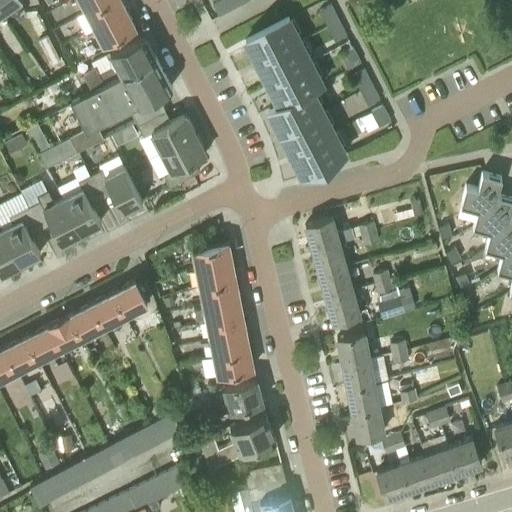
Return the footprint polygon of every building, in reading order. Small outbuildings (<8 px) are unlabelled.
[(0,0),(0,7),(3,11),(18,0),(0,0)] [(92,23),(94,26),(127,9),(121,0),(104,0),(86,10),(86,11),(77,15),(83,27),(92,23)] [(80,0),(86,10),(104,0),(80,0)] [(218,14),(233,6),(230,0),(217,0),(212,2),(218,14)] [(327,24),(338,18),(330,3),(319,9),(327,24)] [(127,9),(94,26),(102,42),(135,25),(127,9)] [(288,13),(243,36),(256,60),(301,37),(288,13)] [(338,18),(327,24),(335,39),(346,33),(338,18)] [(84,71),(92,87),(155,55),(143,33),(110,51),(92,60),(95,65),(84,71)] [(39,38),(51,63),(60,58),(48,34),(39,38)] [(312,59),(301,37),(256,60),(267,82),(312,59)] [(349,66),(360,61),(352,45),(341,51),(349,66)] [(87,129),(171,84),(155,55),(92,87),(82,93),(71,99),(87,129)] [(311,88),(314,89),(324,83),(312,59),(267,82),(276,101),(280,102),(280,103),(310,87),(311,88)] [(360,88),(371,82),(363,67),(352,73),(360,88)] [(11,72),(5,77),(12,87),(19,82),(11,72)] [(371,82),(360,88),(368,103),(379,97),(371,82)] [(278,130),(323,107),(314,89),(311,88),(310,87),(280,103),(280,102),(276,101),(266,106),(278,130)] [(390,119),(382,103),(371,109),(379,125),(390,119)] [(289,152),(334,129),(323,107),(278,130),(289,152)] [(151,131),(161,150),(195,131),(185,111),(184,112),(166,122),(160,112),(165,109),(164,108),(137,122),(144,135),(151,131)] [(347,152),(334,129),(289,152),(301,176),(347,152)] [(21,130),(15,134),(20,144),(27,141),(21,130)] [(195,131),(161,150),(171,168),(163,172),(170,184),(193,172),(187,161),(205,151),(205,152),(206,151),(195,131)] [(77,148),(70,134),(38,151),(46,165),(77,148)] [(89,172),(101,195),(111,189),(121,208),(121,209),(142,198),(142,197),(141,197),(124,164),(104,174),(100,166),(89,172)] [(63,195),(81,230),(101,220),(100,219),(90,200),(101,195),(89,172),(78,178),(82,186),(63,195)] [(461,204),(476,208),(491,212),(495,194),(500,177),(481,172),(477,187),(466,184),(461,204)] [(60,241),(81,230),(63,195),(54,200),(48,188),(36,194),(39,199),(28,204),(40,226),(51,221),(60,239),(60,240),(60,241)] [(511,201),(511,198),(495,194),(491,212),(476,208),(472,225),(491,230),(503,233),(508,215),(511,201)] [(412,207),(413,213),(423,211),(419,196),(410,198),(412,207)] [(2,227),(20,262),(40,252),(39,250),(29,232),(40,226),(28,204),(9,214),(13,222),(2,227)] [(341,238),(354,234),(351,224),(336,229),(331,214),(305,222),(312,246),(341,238)] [(511,216),(508,215),(503,233),(491,230),(485,249),(503,254),(511,256),(511,216)] [(361,232),(376,228),(374,219),(359,223),(361,232)] [(452,234),(448,221),(437,224),(441,237),(452,234)] [(0,272),(20,262),(2,227),(0,228),(0,272)] [(376,228),(361,232),(364,242),(379,238),(376,228)] [(319,271),(347,263),(341,238),(312,246),(319,271)] [(192,247),(195,265),(231,258),(228,240),(192,247)] [(460,255),(455,245),(446,250),(451,260),(460,255)] [(511,256),(503,254),(498,271),(511,275),(511,256)] [(195,265),(199,283),(235,276),(231,258),(195,265)] [(326,295),(354,287),(347,263),(319,271),(326,295)] [(375,280),(390,276),(387,267),(372,271),(375,280)] [(470,281),(465,270),(455,274),(460,285),(470,281)] [(199,283),(202,301),(239,294),(235,276),(199,283)] [(390,276),(375,280),(378,290),(392,286),(390,276)] [(125,313),(147,302),(134,277),(112,289),(125,313)] [(333,319),(361,311),(354,287),(326,295),(333,319)] [(103,324),(125,313),(112,289),(90,300),(103,324)] [(172,294),(163,297),(166,305),(174,302),(172,294)] [(206,319),(242,312),(239,294),(202,301),(206,319)] [(457,298),(462,310),(472,305),(467,294),(457,298)] [(81,336),(103,324),(90,300),(68,311),(81,336)] [(394,311),(391,300),(370,306),(372,317),(394,311)] [(78,337),(81,336),(68,311),(47,323),(59,347),(61,347),(66,356),(83,347),(78,337)] [(210,337),(246,330),(242,312),(206,319),(210,337)] [(37,359),(59,347),(47,323),(25,334),(37,359)] [(342,360),(371,354),(366,329),(337,335),(342,360)] [(213,355),(249,348),(246,330),(210,337),(210,341),(191,344),(194,358),(213,355)] [(16,370),(37,359),(25,334),(3,345),(16,370)] [(392,350),(407,347),(405,337),(390,340),(392,350)] [(0,378),(16,370),(3,345),(0,346),(0,378)] [(407,347),(392,350),(394,360),(409,357),(407,347)] [(249,348),(213,355),(217,373),(253,366),(249,348)] [(347,384),(376,378),(371,355),(371,354),(342,360),(347,384)] [(189,375),(191,390),(202,388),(199,373),(189,375)] [(209,388),(216,413),(262,400),(256,375),(209,388)] [(448,398),(466,390),(460,375),(441,383),(448,398)] [(352,409),(381,403),(376,378),(347,384),(352,409)] [(500,393),(502,398),(511,395),(507,380),(497,383),(500,393)] [(402,399),(417,396),(415,386),(400,389),(402,399)] [(400,425),(402,425),(402,422),(404,421),(410,410),(420,408),(417,396),(402,399),(397,400),(381,403),(352,409),(357,434),(370,431),(371,438),(382,435),(391,432),(401,429),(400,425)] [(470,403),(468,396),(459,399),(461,405),(470,403)] [(435,408),(440,422),(450,419),(445,404),(435,408)] [(431,425),(440,422),(435,408),(426,411),(431,425)] [(242,452),(241,449),(275,435),(265,409),(229,424),(236,440),(218,447),(211,430),(198,436),(211,465),(242,452)] [(162,415),(172,434),(182,428),(172,410),(162,415)] [(161,439),(172,434),(162,415),(152,421),(161,439)] [(511,450),(511,415),(507,417),(494,422),(504,453),(511,450)] [(151,444),(161,439),(152,421),(142,426),(151,444)] [(62,447),(60,433),(57,434),(51,423),(47,426),(59,448),(62,447)] [(141,450),(151,444),(142,426),(131,431),(141,450)] [(391,432),(396,447),(405,444),(401,429),(391,432)] [(131,455),(141,450),(131,431),(121,437),(131,455)] [(71,432),(60,433),(62,447),(73,446),(71,432)] [(386,450),(396,447),(391,432),(382,435),(386,450)] [(448,444),(457,469),(481,461),(472,435),(448,444)] [(121,461),(131,455),(121,437),(111,442),(121,461)] [(111,466),(121,461),(111,442),(101,447),(111,466)] [(433,478),(457,469),(448,444),(424,452),(433,478)] [(101,471),(111,466),(101,447),(91,453),(101,471)] [(59,459),(53,448),(40,455),(45,466),(59,459)] [(409,486),(433,478),(424,452),(400,461),(409,486)] [(91,477),(101,471),(91,453),(81,458),(91,477)] [(80,482),(91,477),(81,458),(71,463),(80,482)] [(294,511),(289,490),(288,490),(281,460),(244,470),(248,487),(254,511),(294,511)] [(385,495),(409,486),(400,461),(376,469),(385,495)] [(70,487),(80,482),(71,463),(61,469),(70,487)] [(176,486),(185,481),(186,481),(177,463),(167,468),(176,486)] [(165,491),(176,486),(167,468),(156,473),(165,491)] [(60,493),(70,487),(61,469),(50,474),(60,493)] [(157,496),(165,491),(156,473),(146,478),(155,497),(157,496)] [(50,498),(60,493),(50,474),(40,479),(50,498)] [(2,477),(0,478),(0,493),(8,489),(2,477)] [(144,502),(155,497),(146,478),(135,483),(144,502)] [(40,503),(50,498),(40,479),(30,485),(40,503)] [(134,507),(144,502),(135,483),(124,489),(134,507)] [(122,511),(123,511),(134,507),(124,489),(114,494),(122,511)] [(109,511),(122,511),(114,494),(103,499),(109,511)] [(160,503),(157,496),(155,497),(144,502),(148,509),(160,503)] [(96,511),(109,511),(103,499),(93,504),(96,511)] [(123,511),(149,511),(148,509),(144,502),(134,507),(123,511)]
